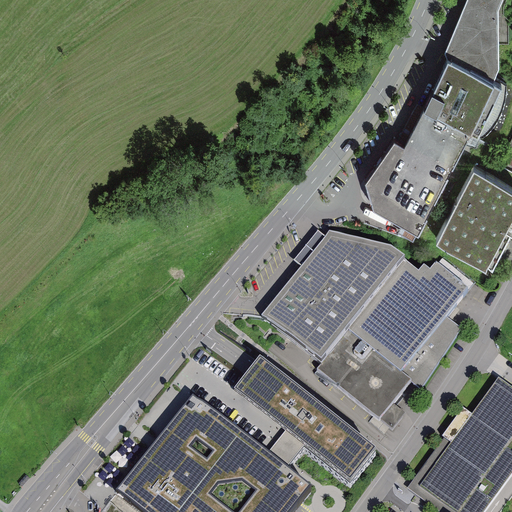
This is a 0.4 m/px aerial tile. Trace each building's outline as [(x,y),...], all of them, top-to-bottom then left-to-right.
[(470,0),(446,55),(451,62),(456,62),(499,82),(505,69),(503,13),(508,0),(470,0)] [(499,82),(456,62),(434,112),(479,132),(483,134),(505,85),(499,82)] [(434,112),(429,110),(408,148),(397,143),(368,184),(378,210),(428,231),(479,132),(434,112)] [(511,130),(503,152),(511,155),(511,130)] [(511,235),(511,187),(477,171),(441,243),(495,270),(511,235)] [(323,368),(410,272),(412,268),(398,257),(332,239),(267,323),(323,368)] [(420,280),(410,272),(323,368),(316,376),(380,430),(411,390),(420,397),(462,336),(449,326),(470,298),(439,273),(433,279),(426,274),(420,280)] [(256,379),(237,403),(286,444),(272,464),(291,479),(297,471),(307,460),(348,494),(376,458),(264,369),(256,379)] [(511,382),(506,379),(429,488),(462,511),(499,511),(511,495),(511,382)] [(272,464),(194,400),(117,498),(133,511),(304,511),(315,499),(291,479),(272,464)]
